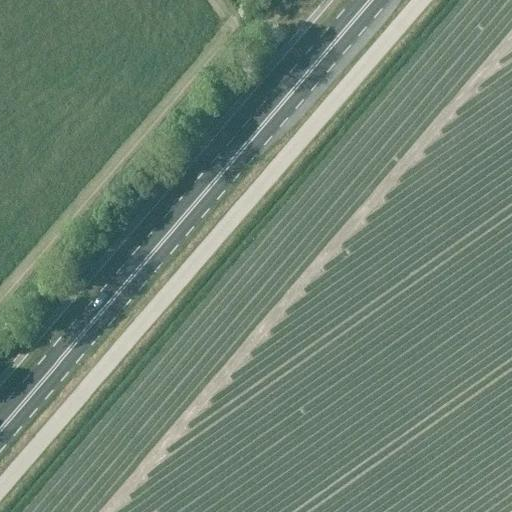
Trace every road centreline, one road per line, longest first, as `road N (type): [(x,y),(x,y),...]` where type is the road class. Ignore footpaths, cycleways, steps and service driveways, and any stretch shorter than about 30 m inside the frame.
road 1 (unclassified): [(0,490),(423,0)]
road 2 (primary): [(0,432),(373,0)]
